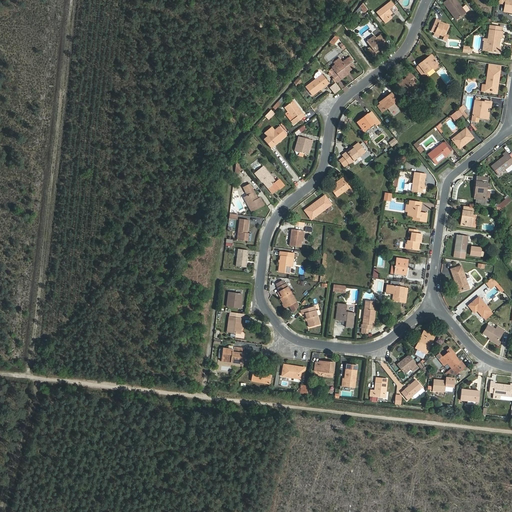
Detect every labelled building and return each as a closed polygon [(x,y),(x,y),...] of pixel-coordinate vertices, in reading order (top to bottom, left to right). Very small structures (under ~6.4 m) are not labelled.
[(454,21),(462,16),(458,11),(460,9),(453,0),(446,0),(441,3),(454,21)] [(503,4),(502,12),(510,13),(510,10),(511,10),(511,0),(499,0),(499,3),(503,4)] [(384,24),(388,21),(386,17),(388,16),(392,13),(390,10),(393,8),(388,2),(374,13),(381,22),(381,21),(384,24)] [(364,13),(369,9),(364,3),(359,6),(364,13)] [(442,36),(444,34),(447,26),(442,24),(441,27),(437,25),(437,22),(433,21),(429,32),(442,36)] [(500,38),(500,33),(496,32),(497,28),(488,27),(487,33),(484,51),(497,53),(498,48),(496,48),(498,37),(500,38)] [(370,57),(373,55),(371,53),(377,48),(379,50),(385,45),(379,37),(375,40),(372,37),(364,43),(367,48),(365,50),(370,57)] [(339,45),(344,50),(347,47),(342,42),(339,45)] [(424,63),(422,61),(418,65),(414,68),(421,77),(425,75),(425,74),(436,65),(430,58),(424,63)] [(342,76),(353,68),(346,59),(341,63),(335,68),(327,73),(335,84),(343,78),(342,76)] [(335,68),(341,63),(338,59),(332,64),(335,68)] [(354,69),(353,68),(342,76),(343,78),(348,75),(347,74),(354,69)] [(500,71),(488,69),(485,90),(495,92),(497,84),(498,84),(500,71)] [(404,76),(404,77),(405,79),(403,82),(401,79),(394,85),(402,95),(407,92),(410,96),(417,90),(414,85),(416,82),(408,73),(404,76)] [(328,84),(321,76),(305,88),(311,96),(328,84)] [(485,90),(486,86),(482,85),(481,92),(496,94),(498,84),(497,84),(495,92),(485,90)] [(336,85),(331,89),(335,95),(340,90),(336,85)] [(388,113),(394,108),(391,104),(395,102),(389,94),(384,97),(385,99),(378,104),(383,111),(385,109),(388,113)] [(272,107),(275,110),(285,99),(282,96),(272,107)] [(490,102),(482,101),(482,102),(477,102),(477,99),(474,98),(471,121),(477,122),(477,117),(484,118),(485,112),(486,107),(489,107),(490,102)] [(291,119),(289,121),(291,125),(302,117),(291,101),(283,108),(291,119)] [(378,104),(375,106),(380,113),(383,111),(378,104)] [(286,116),(289,121),(291,119),(283,108),(279,111),(284,118),(286,116)] [(269,119),(272,115),(269,111),(263,117),(265,119),(266,117),(269,119)] [(369,112),(362,117),(363,119),(358,124),(362,131),(371,124),(373,125),(377,123),(369,112)] [(303,126),(295,132),(297,135),(305,129),(303,126)] [(268,148),(272,145),(283,136),(277,127),(265,137),(262,140),(268,148)] [(459,150),(473,140),(466,131),(453,142),(459,150)] [(305,156),(306,150),(307,145),(309,146),(310,142),(296,138),(292,152),(305,156)] [(448,151),(442,143),(425,155),(433,165),(444,156),(444,155),(448,151)] [(345,154),(341,156),(342,158),(337,162),(343,169),(364,153),(357,144),(351,149),(345,154)] [(511,162),(511,160),(505,152),(502,155),(503,156),(490,166),(497,175),(511,162)] [(255,170),(261,165),(259,162),(252,166),(255,170)] [(260,168),(252,175),(258,182),(269,195),(273,191),(272,190),(274,189),(275,190),(277,191),(281,187),(276,181),(273,183),(260,168)] [(410,192),(421,194),(422,187),(423,175),(412,174),(410,192)] [(335,186),(328,191),(334,199),(346,190),(344,187),(347,185),(342,178),(339,180),(340,182),(335,186)] [(475,182),(474,188),(477,188),(476,198),(484,199),(486,185),(488,185),(488,179),(476,178),(476,183),(475,182)] [(240,199),(248,213),(260,207),(256,200),(254,201),(252,202),(249,195),(250,194),(246,186),(240,189),(244,197),(240,199)] [(383,200),(391,201),(393,194),(385,192),(383,200)] [(507,196),(495,207),(498,211),(511,201),(507,196)] [(316,204),(315,202),(302,212),(309,221),(328,207),(323,199),(316,204)] [(420,204),(409,203),(409,207),(407,207),(406,214),(408,214),(408,218),(421,220),(421,222),(425,222),(426,214),(422,214),(422,215),(419,215),(419,213),(417,213),(418,208),(420,209),(420,204)] [(461,211),(461,216),(462,217),(461,225),(470,226),(471,218),(470,218),(470,212),(473,212),(474,208),(463,207),(462,211),(461,211)] [(236,220),(234,241),(245,242),(246,234),(244,234),(242,233),(242,232),(244,232),(246,221),(236,220)] [(405,242),(405,244),(404,250),(413,251),(414,246),(416,246),(417,246),(419,234),(414,234),(414,231),(406,229),(406,233),(409,233),(408,242),(405,242)] [(299,232),(289,231),(287,247),(298,248),(299,232)] [(455,242),(453,257),(463,258),(466,236),(458,235),(457,242),(455,242)] [(481,248),(471,246),(470,255),(481,256),(481,248)] [(245,251),(235,251),(233,267),(243,269),(245,251)] [(292,258),(292,254),(279,253),(277,272),(288,274),(288,267),(289,258),(292,258)] [(411,261),(399,260),(397,275),(409,277),(410,270),(418,271),(418,266),(411,265),(411,261)] [(462,266),(452,270),(456,283),(457,283),(458,286),(460,291),(469,288),(466,280),(462,266)] [(492,288),(498,283),(493,277),(487,282),(492,288)] [(457,283),(456,283),(459,293),(470,289),(469,288),(460,291),(458,286),(457,283)] [(288,306),(292,313),(297,307),(286,288),(283,284),(277,288),(279,291),(278,292),(281,298),(279,299),(283,304),(285,308),(288,306)] [(344,287),(332,286),(331,293),(343,294),(344,287)] [(387,288),(386,294),(386,295),(389,296),(389,302),(402,304),(403,296),(399,295),(400,289),(387,287),(387,288)] [(239,294),(226,293),(225,307),(239,309),(240,304),(238,304),(239,294)] [(476,311),(482,318),(489,311),(477,298),(468,307),(473,313),(476,311)] [(363,303),(362,311),(360,326),(359,326),(358,330),(368,331),(369,327),(370,327),(372,312),(370,312),(371,304),(363,303)] [(338,305),(336,322),(343,323),(342,329),(350,330),(352,315),(343,314),(344,306),(338,305)] [(304,314),(306,319),(307,322),(308,328),(318,326),(312,307),(299,311),(300,315),(304,314)] [(489,311),(482,318),(483,320),(491,313),(489,311)] [(239,323),(241,323),(242,319),(227,318),(226,332),(238,334),(239,329),(239,323)] [(483,335),(489,339),(496,343),(497,341),(503,331),(497,327),(495,330),(487,326),(483,335)] [(425,333),(423,332),(417,344),(418,345),(425,333)] [(424,354),(433,337),(425,333),(418,345),(417,344),(414,348),(416,350),(424,354)] [(229,359),(229,362),(238,363),(240,349),(231,348),(231,350),(221,349),(220,358),(229,359)] [(424,354),(416,350),(413,355),(422,360),(424,354)] [(465,367),(460,362),(459,363),(453,357),(453,356),(452,355),(453,354),(450,351),(442,358),(439,361),(444,367),(447,364),(452,370),(446,375),(454,376),(465,367)] [(398,363),(395,365),(402,374),(408,369),(412,373),(416,369),(407,356),(403,360),(404,360),(399,364),(398,363)] [(326,364),(317,363),(317,364),(313,364),(313,371),(331,373),(332,363),(326,362),(326,364)] [(355,365),(344,364),(342,379),(341,386),(352,388),(355,365)] [(302,378),(303,371),(299,370),(299,368),(282,366),(281,376),(298,379),(298,378),(302,378)] [(267,383),(268,376),(258,375),(259,373),(250,371),(249,380),(267,383)] [(368,398),(381,399),(382,392),(384,392),(385,384),(386,381),(383,379),(374,378),(374,383),(373,391),(369,391),(368,398)] [(445,383),(433,382),(431,392),(443,394),(444,388),(452,388),(453,381),(445,380),(445,383)] [(421,389),(415,381),(403,392),(404,393),(401,395),(406,401),(421,389)] [(495,383),(491,383),(490,393),(494,394),(493,399),(511,401),(511,385),(510,385),(510,387),(495,385),(495,383)] [(480,393),(462,390),(460,401),(468,401),(475,402),(479,403),(480,393)]
